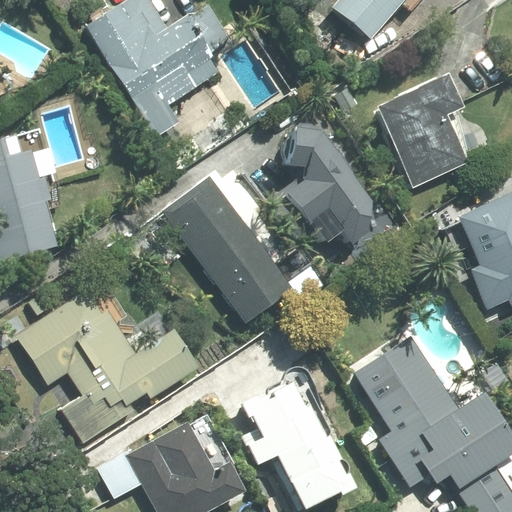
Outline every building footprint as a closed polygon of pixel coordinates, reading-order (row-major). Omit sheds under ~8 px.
[(142,0),(114,0),(74,28),(149,138),(171,123),(159,107),(211,72),(173,16),(160,25),(142,0)] [(327,0),(320,9),(362,43),(398,0),(327,0)] [(337,30),(318,11),(304,26),(323,45),(337,30)] [(434,76),(366,107),(404,188),(457,164),(434,116),(449,108),(434,76)] [(288,179),(261,201),(295,245),(322,224),(339,246),(355,234),(358,202),(304,133),(280,129),(276,164),(288,179)] [(0,258),(45,246),(17,152),(0,156),(0,258)] [(282,289),(196,177),(153,209),(240,321),(282,289)] [(511,210),(502,190),(444,218),(477,285),(492,278),(502,299),(511,293),(511,210)] [(55,410),(78,443),(189,369),(162,329),(125,354),(97,312),(93,315),(77,291),(7,338),(40,387),(59,374),(74,397),(55,410)] [(398,336),(342,374),(419,486),(437,475),(462,511),(511,511),(511,503),(486,463),(506,449),(468,393),(447,408),(398,336)] [(263,457),(290,511),(324,494),(325,497),(342,488),(316,436),(310,439),(293,406),(290,407),(277,381),(227,405),(240,432),(233,435),(247,465),(263,457)] [(118,455),(150,511),(199,511),(234,493),(217,462),(203,470),(176,423),(118,455)]
